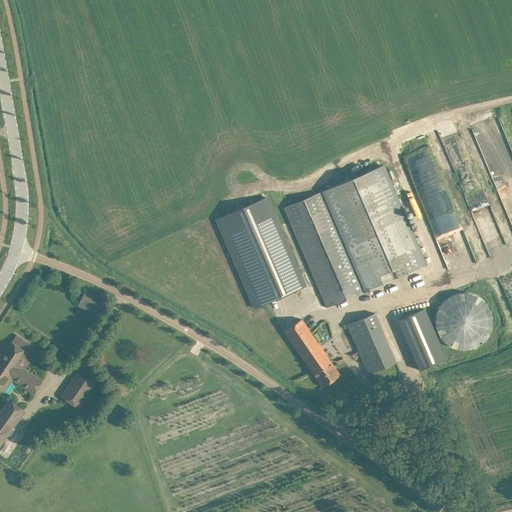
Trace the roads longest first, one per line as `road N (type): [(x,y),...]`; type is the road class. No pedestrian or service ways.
road 1 (unclassified): [(448,511),(205,340),(17,249)]
road 2 (secondary): [(17,249),(20,173),(0,67)]
